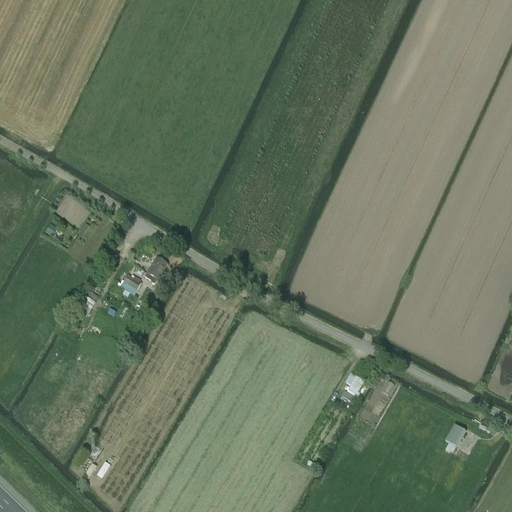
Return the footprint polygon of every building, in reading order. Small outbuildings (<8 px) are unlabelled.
[(52,238),(57,230),(50,225),(45,234),(52,238)] [(254,271),(259,266),(255,262),(257,260),(253,256),(246,264),(254,271)] [(156,285),(158,282),(167,266),(157,260),(145,279),(151,283),(151,285),(154,287),(156,285)] [(128,277),(121,289),(135,297),(141,285),(128,277)] [(88,292),(84,297),(94,304),(98,298),(88,292)] [(84,297),(76,311),(87,319),(96,305),(94,304),(84,297)] [(351,389),(348,394),(356,398),(359,393),(364,382),(356,378),(351,389)] [(345,393),(342,398),(353,404),(356,399),(345,393)] [(489,428),(487,430),(493,436),(498,431),(492,425),(489,428)] [(445,442),(456,449),(465,433),(454,426),(445,442)] [(361,452),(365,446),(357,442),(353,447),(361,452)] [(453,454),(465,462),(469,457),(456,449),(453,454)] [(105,464),(97,476),(102,479),(110,467),(105,464)] [(88,480),(96,468),(92,465),(84,477),(88,480)]
